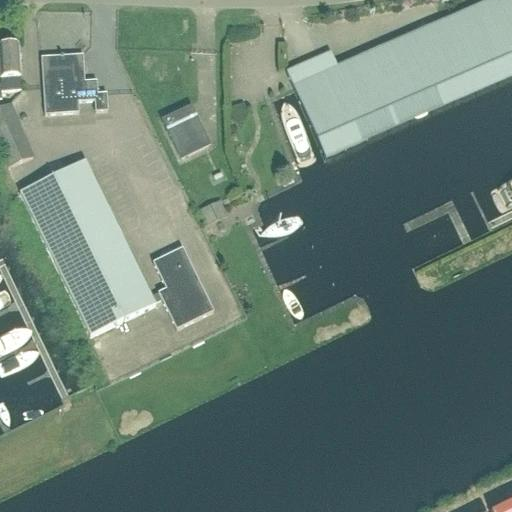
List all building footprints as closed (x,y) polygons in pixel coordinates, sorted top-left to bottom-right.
[(291,94),(324,164),(511,81),(511,0),(500,0),(337,71),(330,56),(285,76),(291,94)] [(0,103),(1,103),(0,96),(20,95),(17,49),(0,49),(0,103)] [(40,62),(44,120),(78,118),(77,106),(93,105),(94,116),(107,116),(106,98),(97,98),(96,85),(84,86),(82,59),(40,62)] [(0,112),(0,155),(7,172),(32,162),(10,108),(0,112)] [(180,164),(208,150),(189,112),(162,125),(180,164)] [(20,195),(91,340),(155,309),(84,164),(20,195)] [(165,293),(157,297),(175,335),(213,316),(182,253),(152,267),(165,293)]
